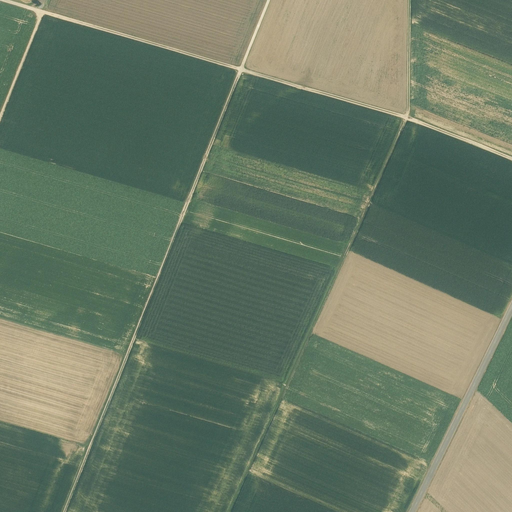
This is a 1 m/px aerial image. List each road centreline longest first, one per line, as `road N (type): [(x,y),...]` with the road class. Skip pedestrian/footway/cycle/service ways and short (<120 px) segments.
road 1 (track): [(268,0),(65,511)]
road 2 (track): [(409,0),(406,118),(230,511)]
road 3 (track): [(511,160),(406,118),(0,0)]
road 4 (tertiary): [(412,511),(511,308)]
